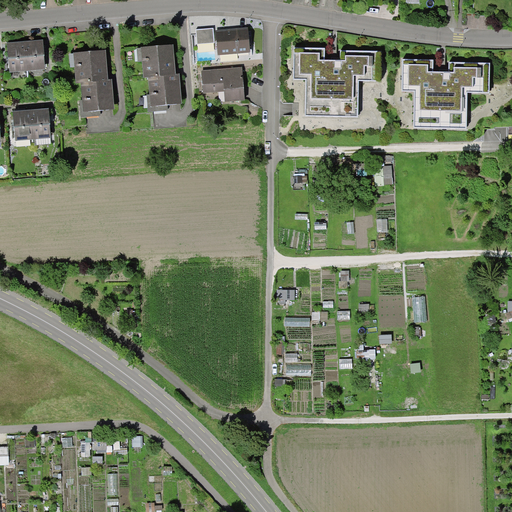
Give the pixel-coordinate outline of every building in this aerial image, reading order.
[(217,54),(248,52),(246,31),(216,33),(217,54)] [(26,70),(44,69),(42,42),(24,43),(26,70)] [(8,72),(26,70),(24,43),(6,45),(8,72)] [(177,75),(173,75),(171,46),(141,48),(143,79),(149,78),(151,107),(180,105),(177,75)] [(324,49),(293,49),(292,81),(305,81),(304,117),(357,118),(358,82),(380,82),(381,53),(339,52),(339,62),(324,61),(324,49)] [(110,81),(106,81),(103,52),(74,54),(76,84),(81,84),(83,113),(112,111),(110,81)] [(432,61),(401,60),(401,92),(413,92),(412,129),(465,130),(466,93),(488,94),(489,64),(448,63),(447,73),(432,73),(432,61)] [(243,101),(241,69),(201,72),(203,94),(224,92),(225,102),(243,101)] [(32,139),(50,138),(48,110),(30,112),(32,139)] [(14,140),(32,139),(30,112),(12,113),(14,140)]
